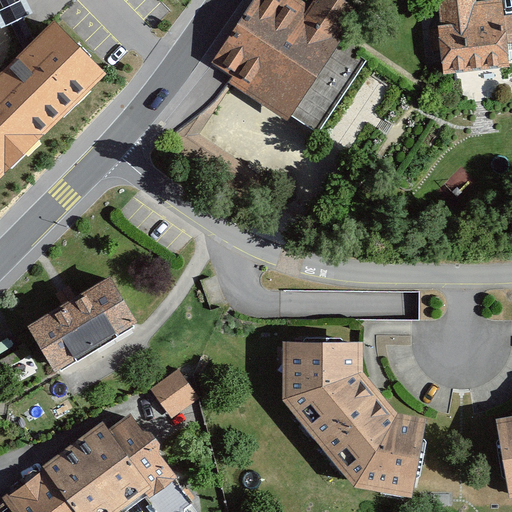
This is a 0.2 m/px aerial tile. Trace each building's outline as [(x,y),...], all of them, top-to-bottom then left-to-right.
[(298,0),(254,0),(214,62),(320,131),(363,66),(331,45),(355,10),(340,0),(312,0),(308,6),(298,0)] [(431,26),(436,79),(506,72),(504,47),(511,46),(511,18),(502,20),(500,4),(476,7),(475,0),(436,0),(439,26),(431,26)] [(0,175),(103,74),(54,24),(0,77),(0,175)] [(105,273),(20,322),(49,373),(135,324),(105,273)] [(356,345),(278,343),(276,399),(345,488),(407,499),(420,424),(391,416),(356,375),(356,345)] [(177,374),(151,393),(173,422),(199,404),(177,374)] [(511,415),(492,420),(504,500),(511,498),(511,415)] [(125,419),(105,434),(146,490),(156,502),(178,484),(125,419)] [(38,468),(71,511),(116,511),(138,496),(146,490),(105,434),(97,424),(38,468)] [(2,495),(6,501),(14,511),(71,511),(38,468),(2,495)] [(14,511),(6,501),(0,505),(0,511),(14,511)]
